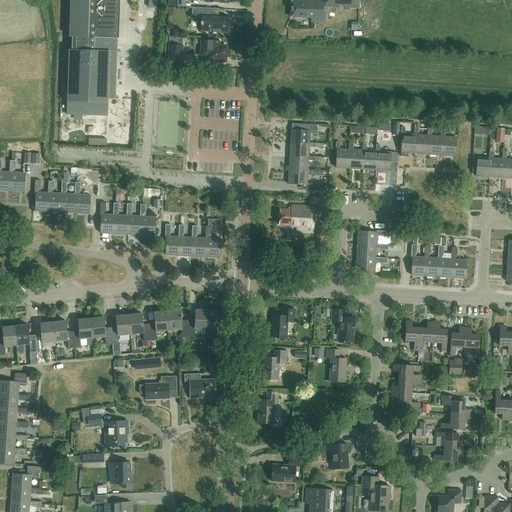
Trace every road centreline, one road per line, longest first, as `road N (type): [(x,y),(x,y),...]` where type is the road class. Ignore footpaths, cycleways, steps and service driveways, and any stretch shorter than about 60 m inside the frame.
road 1 (unclassified): [(241,284),(257,0)]
road 2 (residential): [(420,489),(374,407),(378,292)]
road 3 (residential): [(134,286),(133,268),(122,260),(0,241)]
road 4 (residential): [(170,511),(169,437),(233,423)]
road 5 (residential): [(233,423),(241,284)]
road 6 (residential): [(0,302),(134,286)]
road 7 (residential): [(338,291),(342,211),(391,212)]
